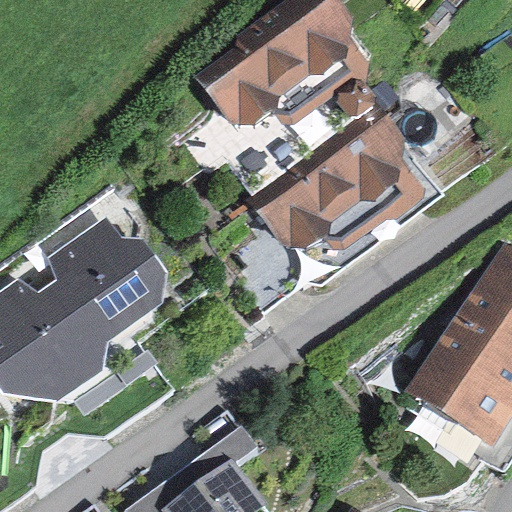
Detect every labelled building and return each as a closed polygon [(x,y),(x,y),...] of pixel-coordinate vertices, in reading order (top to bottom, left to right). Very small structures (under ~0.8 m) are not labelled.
[(349,17),(337,0),(295,0),(243,38),(248,45),(203,77),(243,132),(281,105),(291,119),(367,64),(338,25),(349,17)] [(405,142),(383,113),(259,203),(294,251),(326,228),(338,243),(416,187),(391,153),(405,142)] [(167,297),(110,218),(0,297),(0,385),(16,407),(167,297)] [(511,350),(511,252),(508,250),(463,319),(511,350)] [(494,438),(511,409),(511,350),(463,319),(418,389),(494,438)] [(263,511),(231,468),(171,511),(263,511)]
